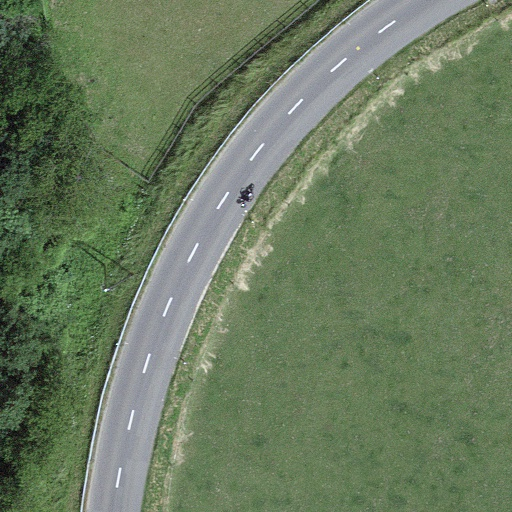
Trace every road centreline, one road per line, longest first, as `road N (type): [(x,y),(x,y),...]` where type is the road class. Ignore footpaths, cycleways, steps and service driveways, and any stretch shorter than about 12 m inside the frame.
road 1 (tertiary): [(313,81),(205,230),(134,384),(119,511)]
road 2 (tertiary): [(313,81),(431,0)]
